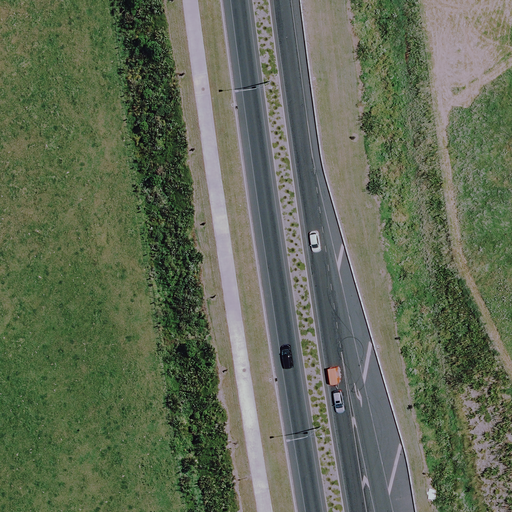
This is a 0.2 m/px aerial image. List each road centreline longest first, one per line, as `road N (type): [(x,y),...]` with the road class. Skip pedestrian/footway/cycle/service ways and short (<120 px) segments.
road 1 (secondary): [(316,511),(237,0)]
road 2 (secondary): [(286,0),(324,288)]
road 3 (secondary): [(324,288),(382,511)]
road 4 (secondary): [(324,288),(363,511)]
